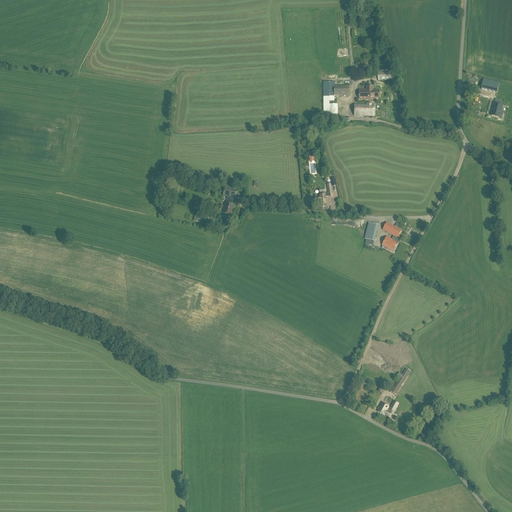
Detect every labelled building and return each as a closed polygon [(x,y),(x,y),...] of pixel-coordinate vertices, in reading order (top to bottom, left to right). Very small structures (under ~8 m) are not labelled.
[(369,14),(351,15),(352,24),(373,22),(372,12),(368,12),(369,14)] [(377,70),(378,81),(392,80),(391,69),(377,70)] [(497,93),(500,83),(483,79),(481,89),(497,93)] [(334,86),(334,82),(323,82),(324,117),(338,117),(338,98),(334,98),(334,96),(334,86)] [(334,96),(349,96),(349,86),(334,86),(334,96)] [(373,86),(366,86),(366,90),(359,90),(359,100),(371,100),(371,99),(380,99),(380,91),(373,91),(373,86)] [(484,119),(488,98),(481,97),(477,117),(484,119)] [(502,116),(503,112),(501,111),(503,106),(502,106),(503,102),(496,100),(495,104),(494,104),(491,116),(500,118),(500,116),(502,116)] [(355,105),(355,116),(374,116),(374,106),(371,106),(371,104),(367,104),(367,105),(355,105)] [(236,199),(238,191),(225,187),(223,196),(230,197),(229,204),(226,203),(223,214),(232,216),(234,205),(232,205),(234,198),(236,199)] [(316,196),(315,196),(315,197),(314,197),(315,203),(320,203),(327,202),(326,194),(319,195),(319,196),(316,197),(316,196)] [(200,223),(202,216),(194,214),(192,221),(200,223)] [(375,241),(378,226),(369,223),(365,239),(367,240),(366,244),(369,245),(370,240),(375,241)] [(383,230),(394,236),(397,238),(401,231),(386,223),(383,230)] [(397,238),(394,236),(392,240),(387,237),(382,246),(393,252),(398,243),(399,241),(396,239),(397,238)] [(371,270),(379,249),(356,241),(350,259),(358,261),(354,271),(365,275),(367,269),(371,270)] [(397,378),(399,379),(391,392),(396,395),(411,372),(406,369),(402,374),(399,373),(397,378)] [(391,412),(394,413),(399,404),(394,402),(391,408),(389,407),(382,404),(378,412),(384,416),(385,415),(390,418),(392,414),(391,413),(391,412)]
